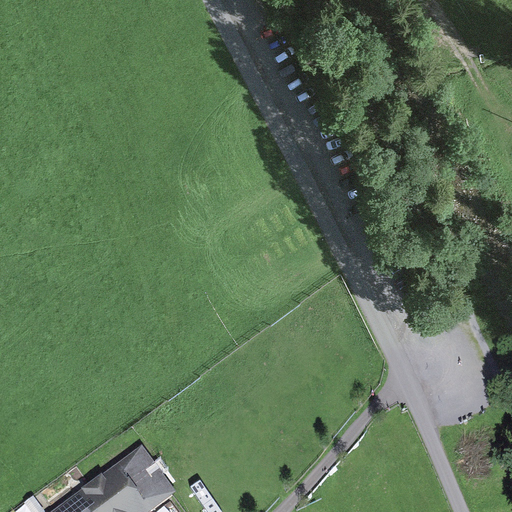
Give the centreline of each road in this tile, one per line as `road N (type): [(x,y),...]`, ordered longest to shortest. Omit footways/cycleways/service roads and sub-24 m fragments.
road 1 (unclassified): [(414,399),(225,0)]
road 2 (unclassified): [(414,399),(459,511)]
